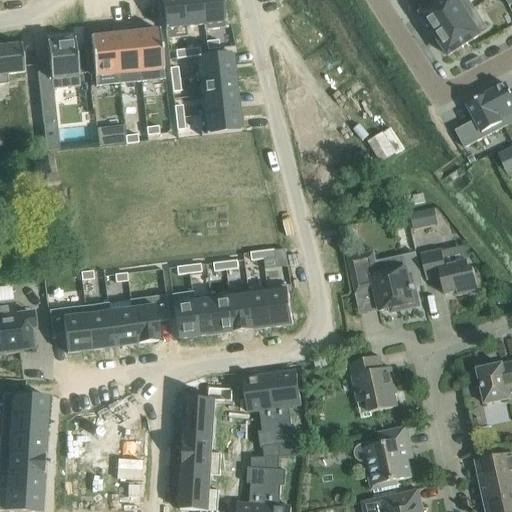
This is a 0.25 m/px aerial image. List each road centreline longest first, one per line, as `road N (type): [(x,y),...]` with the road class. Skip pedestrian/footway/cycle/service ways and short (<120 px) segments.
road 1 (residential): [(165,369),(294,353),(312,342),(325,313),(245,0)]
road 2 (residential): [(457,511),(421,360),(511,324)]
road 3 (residential): [(379,0),(441,95),(511,56)]
road 4 (residential): [(165,369),(159,511)]
